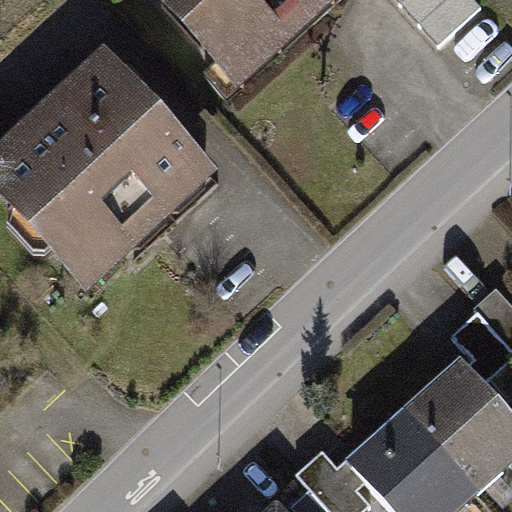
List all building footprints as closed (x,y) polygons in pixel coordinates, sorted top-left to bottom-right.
[(335,0),(143,0),(231,95),(335,0)] [(401,0),(448,49),(490,10),(481,0),(401,0)] [(213,178),(97,52),(0,141),(0,219),(77,303),(213,178)] [(511,429),(454,366),(393,417),(470,499),(511,459),(511,429)] [(393,417),(333,468),(374,511),(455,511),(470,499),(393,417)]
